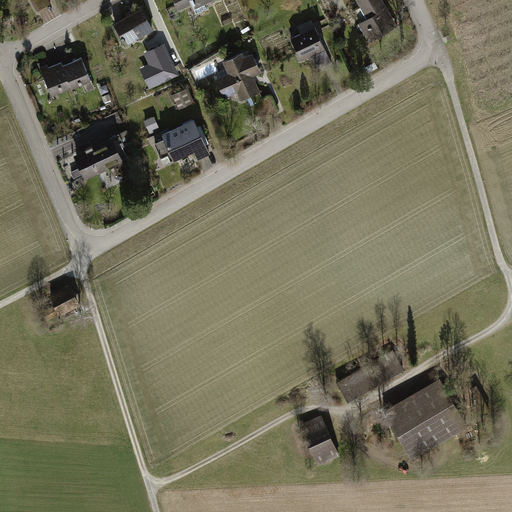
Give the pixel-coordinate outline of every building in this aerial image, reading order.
[(49,0),(31,0),(37,10),(51,3),(49,0)] [(175,0),(179,8),(193,2),(194,4),(193,4),(197,13),(207,8),(204,3),(210,0),(175,0)] [(363,30),(370,42),(392,29),(388,22),(392,20),(390,17),(391,17),(381,0),(357,0),(368,18),(369,20),(368,21),(370,26),(363,30)] [(127,16),(115,23),(123,37),(122,38),(124,41),(126,40),(136,34),(138,37),(152,28),(141,9),(128,17),(127,16)] [(397,26),(391,17),(390,17),(392,20),(388,22),(392,29),(397,26)] [(359,23),(363,30),(370,26),(368,21),(369,20),(368,18),(359,23)] [(315,27),(291,38),(301,60),(316,53),(322,67),(332,63),(315,27)] [(163,45),(147,53),(153,65),(148,67),(155,83),(176,74),(163,45)] [(217,79),(225,96),(232,93),(234,87),(239,85),(241,91),(239,92),(242,99),(248,96),(250,100),(249,101),(251,105),(254,104),(261,117),(278,110),(271,96),(262,99),(252,76),(260,72),(253,55),(244,59),(242,54),(225,62),(228,67),(218,72),(221,78),(217,79)] [(82,57),(63,65),(71,87),(72,88),(83,84),(86,91),(94,88),(91,80),(82,57)] [(51,95),(71,87),(63,65),(61,62),(48,67),(47,64),(45,65),(44,61),(38,63),(51,95)] [(376,68),(374,63),(365,68),(368,73),(376,68)] [(150,85),(155,83),(148,67),(143,70),(150,85)] [(192,103),(185,89),(173,95),(180,109),(192,103)] [(152,133),(160,130),(155,116),(146,120),(152,133)] [(195,120),(163,135),(165,139),(156,143),(162,158),(171,154),(172,156),(193,147),(198,158),(209,152),(195,120)] [(110,137),(111,139),(116,150),(123,147),(133,143),(127,130),(110,137)] [(116,150),(111,139),(93,147),(93,145),(86,149),(87,150),(77,155),(87,177),(108,168),(109,169),(115,166),(120,177),(121,177),(122,180),(131,176),(130,173),(124,160),(128,158),(123,147),(116,150)] [(75,178),(84,174),(81,168),(72,172),(75,178)] [(70,287),(52,296),(60,312),(77,303),(70,287)] [(56,313),(53,307),(44,311),(48,318),(56,313)] [(393,349),(337,382),(347,399),(403,366),(393,349)] [(441,379),(385,412),(411,455),(467,423),(441,379)] [(322,416),(301,426),(318,462),(339,453),(322,416)]
